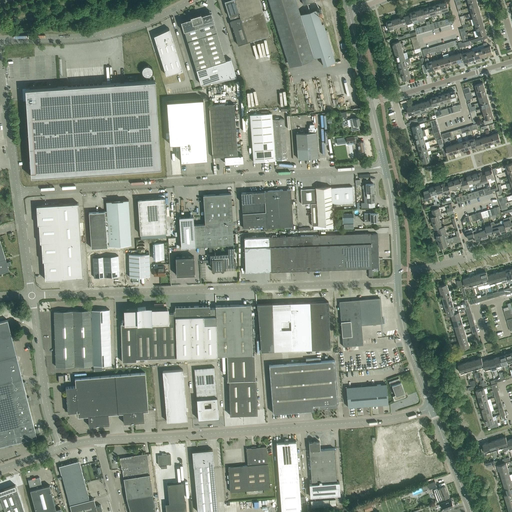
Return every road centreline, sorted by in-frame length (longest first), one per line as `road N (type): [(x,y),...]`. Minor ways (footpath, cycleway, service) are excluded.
road 1 (unclassified): [(17,192),(385,167)]
road 2 (unclassified): [(31,295),(398,282)]
road 3 (unclassified): [(99,440),(387,419),(431,407)]
road 4 (unclassified): [(0,40),(92,36),(190,0)]
road 5 (unclassified): [(62,447),(45,399),(31,295)]
road 6 (residential): [(511,63),(370,105)]
road 7 (unclassified): [(431,407),(404,333),(398,282)]
road 8 (unclassified): [(17,192),(0,72)]
